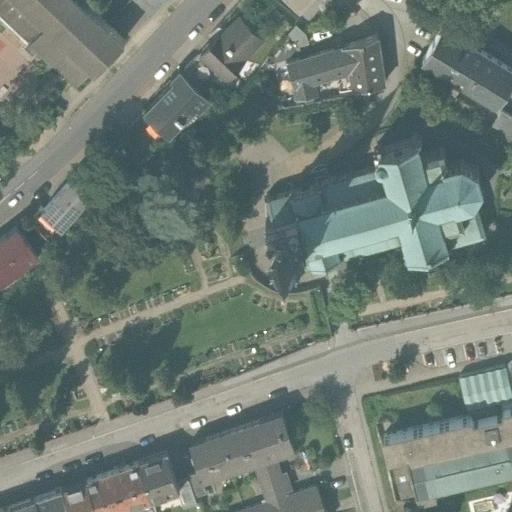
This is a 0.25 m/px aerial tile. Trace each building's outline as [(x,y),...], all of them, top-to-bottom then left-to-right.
[(0,0),(0,11),(76,85),(91,70),(95,74),(124,43),(79,0),(0,0)] [(130,0),(152,20),(167,3),(163,0),(130,0)] [(287,0),(299,11),(309,0),(287,0)] [(210,45),(198,57),(218,75),(225,82),(237,71),(236,70),(264,40),(239,16),(211,46),(210,45)] [(304,32),(296,24),(287,33),(296,41),(298,48),(307,45),(304,32)] [(511,71),(441,28),(422,60),(497,106),(511,81),(511,71)] [(313,81),(335,76),(339,92),(384,84),(377,36),(287,61),(294,96),(314,92),(313,81)] [(182,74),(202,92),(218,75),(198,57),(182,74)] [(173,84),(143,114),(166,136),(193,108),(199,114),(211,101),(202,92),(182,74),(179,71),(170,81),(173,84)] [(314,92),(294,96),(295,103),(315,100),(314,92)] [(467,119),(472,110),(455,100),(450,110),(467,119)] [(511,115),(501,110),(491,130),(511,139),(511,115)] [(166,136),(143,114),(127,132),(149,154),(166,136)] [(291,191),(266,198),(272,219),(265,221),(274,252),(281,250),(288,271),(312,264),(313,266),(315,266),(314,263),(325,260),(403,237),(407,250),(403,252),(404,255),(408,254),(409,258),(413,257),(412,253),(443,244),(445,248),(448,247),(447,243),(450,242),(485,232),(474,198),(483,184),(478,168),(461,160),(447,164),(443,150),(446,149),(445,146),(442,147),(442,144),(439,145),(440,148),(422,153),(418,140),(421,138),(420,135),(417,136),(415,132),(412,133),(413,137),(381,147),(380,143),(377,144),(378,148),(374,149),(375,152),(379,151),(383,164),(300,188),(293,191),(292,187),(290,188),(291,191)] [(41,213),(61,231),(62,230),(98,189),(96,187),(84,172),(82,174),(77,171),(42,212),(41,213)] [(41,213),(42,212),(41,210),(28,224),(51,247),(64,232),(62,230),(61,231),(41,213)] [(37,259),(15,230),(0,240),(0,282),(2,285),(37,259)] [(466,411),(469,410),(470,417),(471,421),(495,415),(493,404),(500,402),(502,409),(511,406),(511,365),(458,378),(466,411)] [(511,406),(502,409),(503,414),(495,415),(471,421),(470,417),(383,439),(388,459),(391,458),(400,492),(414,489),(417,500),(436,495),(435,488),(511,469),(511,406)] [(326,511),(316,484),(287,494),(275,457),(295,449),(282,411),(189,443),(199,471),(202,481),(254,463),(267,501),(234,511),(326,511)] [(166,450),(138,460),(151,498),(176,490),(179,488),(176,479),(166,450)] [(138,460),(112,469),(125,507),(151,498),(138,460)] [(97,511),(111,511),(125,507),(112,469),(86,478),(97,511)] [(199,471),(187,475),(195,497),(206,493),(202,481),(199,471)] [(198,502),(195,497),(187,475),(176,479),(179,488),(176,490),(183,508),(198,502)] [(97,511),(86,478),(61,487),(69,511),(97,511)] [(69,511),(61,487),(36,495),(41,511),(69,511)] [(41,511),(36,495),(11,504),(13,511),(41,511)]
